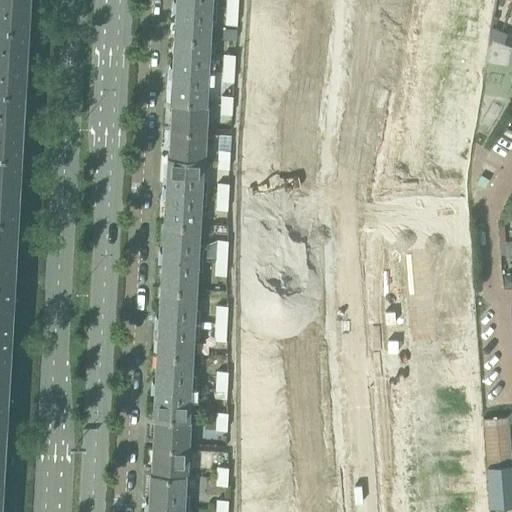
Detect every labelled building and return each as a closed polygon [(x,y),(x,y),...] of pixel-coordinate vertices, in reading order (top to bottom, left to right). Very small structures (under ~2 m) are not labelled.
[(0,0),(0,23),(28,25),(29,0),(0,0)] [(176,8),(175,36),(211,37),(212,0),(173,0),(173,8),(176,8)] [(289,0),(289,17),(328,20),(328,0),(289,0)] [(415,0),(413,13),(452,19),(455,0),(415,0)] [(249,3),(249,15),(257,16),(257,3),(249,3)] [(481,4),(479,15),(487,17),(489,5),(481,4)] [(227,6),(227,14),(237,15),(238,7),(227,6)] [(413,13),(410,33),(449,40),(452,19),(413,13)] [(227,14),(226,23),(237,24),(237,15),(227,14)] [(249,15),(248,27),(256,28),(257,16),(249,15)] [(289,17),(288,38),(327,40),(328,20),(289,17)] [(0,23),(0,87),(24,89),(28,25),(0,23)] [(490,37),(504,42),(507,32),(492,27),(490,37)] [(477,32),(475,44),(483,45),(485,33),(477,32)] [(410,33),(407,53),(445,60),(449,40),(410,33)] [(173,73),(171,101),(209,103),(209,102),(207,102),(211,37),(175,36),(173,63),(170,63),(169,73),(173,73)] [(288,38),(286,58),(325,60),(327,40),(288,38)] [(247,44),(246,56),(254,56),(255,44),(247,44)] [(475,44),(473,56),(481,57),(483,45),(475,44)] [(407,53),(403,74),(442,80),(445,60),(407,53)] [(225,54),(224,63),(235,63),(236,55),(225,54)] [(246,56),(245,68),(254,68),(254,56),(246,56)] [(286,58),(285,79),(324,81),(325,60),(286,58)] [(224,63),(224,71),(235,72),(235,63),(224,63)] [(224,71),(223,80),(234,80),(235,72),(224,71)] [(470,72),(468,84),(476,85),(478,73),(470,72)] [(403,74),(400,94),(439,100),(442,80),(403,74)] [(285,79),(284,99),(323,101),(324,81),(285,79)] [(244,84),(244,97),(252,97),(253,85),(244,84)] [(468,84),(466,96),(474,97),(476,85),(468,84)] [(0,87),(0,151),(20,152),(24,89),(0,87)] [(400,94),(397,114),(435,120),(439,100),(400,94)] [(222,95),(222,104),(233,104),(233,96),(222,95)] [(244,97),(243,109),(251,109),(252,97),(244,97)] [(284,99),(283,119),(322,122),(323,101),(284,99)] [(168,155),(168,156),(205,158),(207,128),(209,103),(171,101),(171,102),(172,102),(169,155),(168,155)] [(222,104),(222,112),(232,113),(233,104),(222,104)] [(463,112),(461,124),(469,126),(471,114),(463,112)] [(397,114),(393,134),(432,140),(435,120),(397,114)] [(283,119),(282,140),(321,142),(322,122),(283,119)] [(461,124),(459,136),(467,138),(469,126),(461,124)] [(242,125),(241,137),(250,138),(250,126),(242,125)] [(393,134),(390,154),(429,160),(432,140),(393,134)] [(241,137),(241,149),(249,150),(250,138),(241,137)] [(282,140),(280,161),(319,163),(321,142),(282,140)] [(219,150),(219,158),(230,159),(230,150),(219,150)] [(0,151),(0,215),(17,216),(20,152),(0,151)] [(456,153),(454,164),(463,166),(465,154),(456,153)] [(390,154),(387,175),(425,182),(429,160),(390,154)] [(166,193),(164,221),(200,223),(204,159),(205,159),(205,158),(168,156),(167,183),(163,183),(163,193),(166,193)] [(219,158),(219,166),(229,167),(230,159),(219,158)] [(454,164),(452,176),(461,178),(463,166),(454,164)] [(319,176),(280,176),(280,197),(319,197),(319,176)] [(218,182),(218,191),(229,191),(229,183),(218,182)] [(248,185),(239,185),(239,197),(248,197),(248,185)] [(218,191),(217,199),(228,200),(229,191),(218,191)] [(248,197),(239,197),(239,209),(248,209),(248,197)] [(319,197),(280,197),(280,218),(319,218),(319,197)] [(217,199),(217,208),(228,209),(228,200),(217,199)] [(423,200),(384,200),(384,221),(423,221),(423,200)] [(462,209),(453,209),(454,221),(462,221),(462,209)] [(0,215),(0,279),(13,280),(17,216),(0,215)] [(319,218),(280,218),(280,238),(319,238),(319,218)] [(162,259),(161,286),(197,288),(200,223),(164,221),(163,248),(159,248),(159,259),(162,259)] [(423,221),(384,221),(384,242),(423,242),(423,221)] [(462,221),(454,221),(455,233),(463,233),(462,221)] [(248,226),(239,226),(239,238),(248,238),(248,226)] [(248,238),(239,238),(239,250),(248,250),(248,238)] [(319,238),(280,238),(280,258),(319,258),(319,238)] [(207,243),(206,256),(216,256),(217,248),(227,249),(228,240),(217,240),(207,243)] [(511,247),(511,240),(499,241),(500,254),(511,253),(511,247)] [(423,242),(384,242),(384,262),(423,262),(423,242)] [(216,256),(216,257),(227,257),(227,249),(217,248),(216,256)] [(465,249),(456,250),(457,262),(465,261),(465,249)] [(216,257),(216,265),(227,266),(227,257),(216,257)] [(319,258),(280,258),(280,279),(319,279),(319,258)] [(465,261),(457,262),(458,274),(466,274),(465,261)] [(423,262),(384,262),(384,282),(423,282),(423,262)] [(216,265),(216,274),(226,274),(227,266),(216,265)] [(248,267),(239,267),(239,279),(248,279),(248,267)] [(0,279),(0,343),(9,344),(13,280),(0,279)] [(248,279),(239,279),(239,291),(248,291),(248,279)] [(319,279),(280,279),(280,299),(319,299),(319,279)] [(423,282),(384,282),(384,303),(423,303),(423,282)] [(159,324),(157,352),(193,354),(197,288),(161,286),(159,314),(156,314),(156,324),(159,324)] [(468,290),(459,291),(460,303),(468,302),(468,290)] [(319,299),(280,299),(280,320),(319,320),(319,299)] [(468,302),(460,303),(461,315),(469,314),(468,302)] [(423,303),(384,303),(384,324),(423,324),(423,303)] [(217,305),(217,313),(227,314),(228,305),(217,305)] [(248,307),(239,307),(239,319),(248,319),(248,307)] [(216,321),(216,322),(227,322),(227,314),(217,313),(216,321)] [(248,319),(239,319),(239,332),(247,332),(248,319)] [(319,320),(280,320),(280,341),(319,341),(319,320)] [(216,322),(216,330),(227,331),(227,322),(216,322)] [(216,330),(215,339),(226,339),(227,331),(216,330)] [(0,343),(0,407),(6,408),(9,344),(0,343)] [(422,346),(383,349),(385,370),(424,368),(422,346)] [(155,390),(154,416),(189,417),(193,354),(157,352),(156,379),(152,379),(152,389),(155,390)] [(472,352),(464,353),(465,365),(473,364),(472,352)] [(319,354),(280,356),(281,378),(320,375),(319,354)] [(473,364),(465,365),(466,377),(474,376),(473,364)] [(247,368),(239,368),(239,380),(247,380),(247,368)] [(424,368),(385,370),(386,391),(425,388),(424,368)] [(217,371),(217,379),(228,380),(228,371),(217,371)] [(320,375),(281,378),(283,398),(322,395),(320,375)] [(217,379),(216,388),(227,389),(228,380),(217,379)] [(247,380),(239,380),(239,392),(247,392),(247,380)] [(216,388),(216,396),(227,397),(227,389),(216,388)] [(425,388),(386,391),(388,411),(427,408),(425,388)] [(475,393),(467,393),(468,405),(476,405),(475,393)] [(322,395),(283,398),(284,419),(323,416),(322,395)] [(476,405),(468,405),(469,417),(477,417),(476,405)] [(427,408),(388,411),(389,432),(428,429),(427,408)] [(247,409),(239,409),(239,421),(247,421),(247,409)] [(217,412),(217,420),(228,421),(228,412),(217,412)] [(505,415),(484,417),(488,465),(487,465),(490,506),(511,504),(511,462),(508,463),(505,415)] [(154,416),(151,472),(186,474),(187,474),(188,448),(189,444),(190,418),(189,417),(154,416)] [(323,416),(284,419),(286,439),(325,436),(323,416)] [(206,419),(206,428),(216,429),(217,419),(206,419)] [(217,420),(216,429),(227,429),(228,421),(217,420)] [(247,421),(239,421),(239,433),(247,433),(247,421)] [(428,429),(389,432),(391,452),(430,449),(428,429)] [(478,433),(470,434),(471,446),(479,445),(478,433)] [(325,436),(286,439),(287,459),(326,456),(325,436)] [(479,445),(471,446),(472,458),(480,457),(479,445)] [(430,449),(391,452),(392,472),(431,469),(430,449)] [(247,450),(239,450),(239,462),(247,462),(247,450)] [(326,456),(287,459),(289,480),(328,477),(326,456)] [(247,462),(239,462),(239,474),(247,474),(247,462)] [(217,467),(217,476),(228,476),(228,467),(217,467)] [(431,469),(392,472),(394,493),(433,490),(431,469)] [(149,509),(148,511),(183,511),(186,474),(151,472),(149,499),(146,499),(145,509),(149,509)] [(481,474),(473,475),(474,487),(482,486),(481,474)] [(217,476),(217,484),(227,485),(228,476),(217,476)] [(328,477),(289,480),(290,500),(329,497),(328,477)] [(482,486),(474,487),(474,499),(483,498),(482,486)] [(433,490),(394,493),(395,511),(407,511),(434,510),(433,490)] [(247,491),(239,491),(239,503),(247,503),(247,491)] [(330,511),(329,497),(290,500),(290,511),(330,511)] [(218,500),(217,508),(228,509),(228,500),(218,500)] [(247,511),(247,503),(239,503),(238,511),(247,511)]
